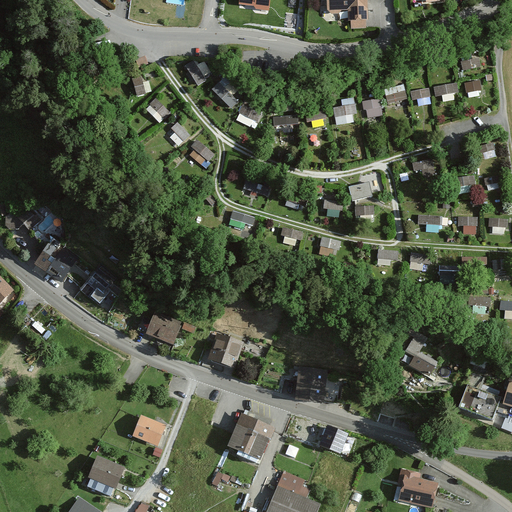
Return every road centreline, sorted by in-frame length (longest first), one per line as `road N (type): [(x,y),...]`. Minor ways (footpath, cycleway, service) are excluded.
road 1 (residential): [(0,253),(70,312),(165,365),(414,445)]
road 2 (residential): [(209,37),(309,52),(392,47)]
road 3 (residential): [(81,0),(136,34),(209,37)]
